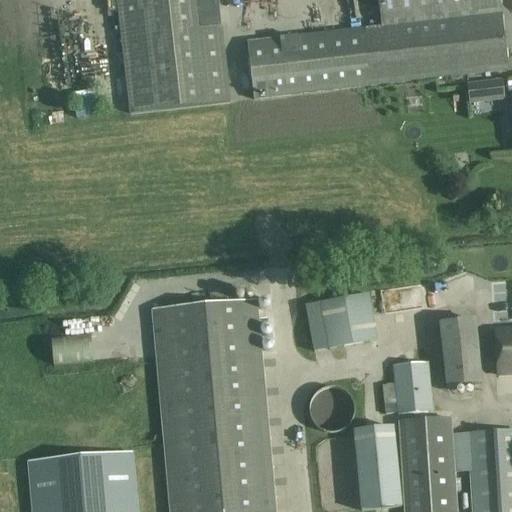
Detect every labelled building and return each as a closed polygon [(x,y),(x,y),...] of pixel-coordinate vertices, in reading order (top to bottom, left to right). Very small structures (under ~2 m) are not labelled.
[(116,0),(130,115),(230,103),(218,0),(116,0)] [(508,72),(500,0),(377,0),(381,28),(246,44),(253,102),(508,72)] [(363,2),(338,7),(340,19),(365,14),(363,2)] [(91,77),(66,80),(69,105),(94,102),(91,77)] [(502,80),(468,84),(470,104),(504,100),(502,80)] [(384,298),(401,295),(398,275),(381,277),(384,298)] [(511,281),(497,282),(497,291),(511,290),(511,281)] [(306,307),(314,354),(377,342),(368,296),(306,307)] [(170,511),(274,511),(256,303),(152,312),(170,511)] [(440,325),(447,389),(481,386),(474,322),(440,325)] [(511,329),(495,331),(498,376),(511,375),(511,329)] [(399,414),(399,417),(432,413),(427,364),(394,367),(396,385),(383,387),(386,416),(399,414)] [(341,378),(305,379),(306,411),(343,409),(341,378)] [(405,511),(457,511),(451,422),(400,425),(405,511)] [(368,511),(402,509),(394,429),(354,433),(361,511),(368,511)] [(511,511),(511,433),(453,437),(456,473),(472,472),(475,511),(511,511)] [(32,511),(136,511),(131,454),(28,463),(32,511)]
